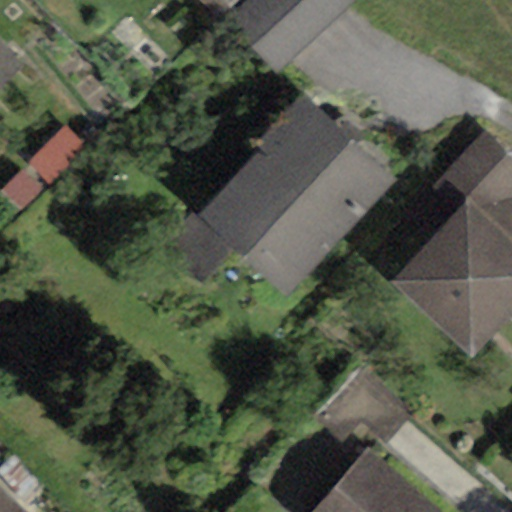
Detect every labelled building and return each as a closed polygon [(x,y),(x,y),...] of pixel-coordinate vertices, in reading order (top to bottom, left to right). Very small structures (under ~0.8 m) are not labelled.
[(344,0),(244,0),(220,24),(270,74),(344,0)] [(0,72),(12,61),(0,48),(0,72)] [(385,179),(290,96),(186,214),(282,297),(385,179)] [(511,200),(511,168),(469,131),(417,190),(441,212),(381,280),(460,349),(511,290),(511,255),(485,232),(511,200)] [(422,511),(359,455),(308,511),(422,511)]
